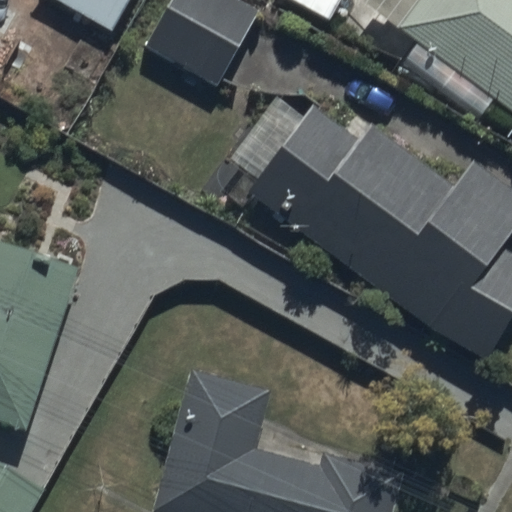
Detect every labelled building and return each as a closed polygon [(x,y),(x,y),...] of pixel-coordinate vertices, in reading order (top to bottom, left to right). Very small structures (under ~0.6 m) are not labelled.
[(140,0),(38,0),(35,7),(115,48),(140,0)] [(250,11),(230,0),(167,0),(142,49),(210,85),(250,11)] [(342,3),(336,0),(274,0),(271,6),(327,33),(342,3)] [(511,0),(436,0),(404,52),(414,60),(404,75),(481,133),(496,114),(511,126),(511,0)] [(258,196),(247,211),(430,346),(485,379),(511,334),(511,274),(505,270),(511,259),(511,211),(471,184),(456,205),(371,142),(360,156),(311,120),(299,137),(278,121),(235,179),(258,196)] [(0,439),(24,447),(76,286),(0,261),(0,439)] [(184,393),(154,511),(394,511),(399,494),(320,474),(319,480),(259,466),(272,415),(184,393)] [(41,511),(46,504),(0,478),(0,511),(41,511)]
